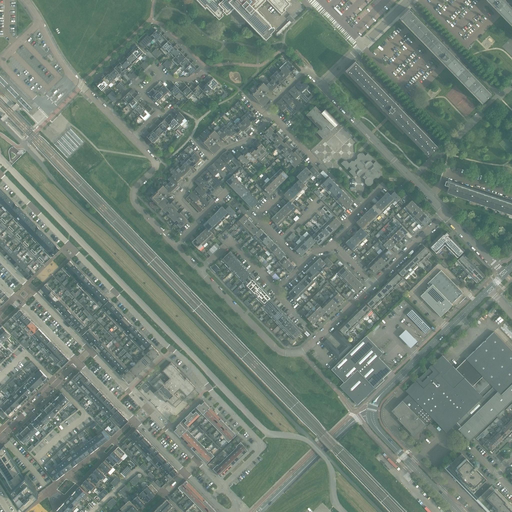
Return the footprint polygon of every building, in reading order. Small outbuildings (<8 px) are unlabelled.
[(255,29),(256,30),(259,34),(260,34),(266,40),(270,36),(268,34),(269,33),(270,34),(274,30),(274,29),(274,28),(272,27),(271,28),(271,27),(255,10),(265,0),(266,0),(281,15),(285,10),(284,9),(289,5),(284,0),(196,0),(205,8),(206,7),(219,20),(223,16),(222,15),(224,13),(227,15),(234,8),(246,20),(249,24),(250,24),(251,25),(254,29),(255,29)] [(511,9),(503,0),(486,0),(511,26),(511,9)] [(453,58),(450,54),(451,54),(409,10),(400,19),(442,62),(443,61),(446,65),(445,65),(481,102),(490,94),(454,57),(453,58)] [(162,35),(160,33),(161,32),(158,29),(159,28),(151,35),(154,39),(156,41),(162,35)] [(168,41),(165,38),(166,37),(163,34),(164,33),(162,35),(156,41),(155,42),(158,44),(159,44),(162,47),(168,41)] [(150,42),(154,39),(151,35),(149,37),(147,35),(139,44),(143,48),(150,42)] [(173,47),(171,44),(172,43),(169,40),(170,39),(168,41),(162,47),(160,49),(166,54),(167,52),(173,47)] [(180,52),(177,49),(178,48),(175,45),(176,44),(173,47),(167,52),(170,55),(171,55),(174,58),(180,52)] [(145,54),(138,47),(136,45),(135,45),(136,46),(134,49),(135,50),(132,52),(138,58),(140,56),(141,57),(145,54)] [(138,58),(132,52),(130,50),(131,51),(128,54),(129,55),(126,58),(132,64),(135,61),(136,62),(139,59),(138,58)] [(185,58),(183,55),(184,54),(181,51),(182,50),(180,52),(174,58),(173,59),(172,60),(178,65),(179,64),(185,58)] [(191,63),(189,61),(190,60),(187,57),(188,56),(188,55),(185,58),(179,64),(182,67),(182,66),(185,69),(191,63)] [(133,65),(132,64),(126,58),(124,56),(125,57),(122,60),(123,61),(121,64),(127,70),(128,71),(131,69),(130,68),(133,65)] [(127,70),(121,64),(118,60),(117,61),(118,62),(116,65),(117,66),(114,68),(120,74),(123,72),(123,73),(127,70)] [(197,69),(194,66),(195,65),(192,62),(193,61),(191,63),(185,69),(184,70),(187,73),(188,72),(191,75),(194,72),(197,74),(201,69),(199,67),(197,69)] [(297,70),(290,63),(289,64),(287,62),(283,65),(290,72),(291,71),(293,73),(297,70)] [(436,146),(389,98),(355,62),(346,71),(428,155),(436,146)] [(290,72),(283,65),(280,69),(282,71),(280,72),(287,79),(291,76),(289,74),(290,72)] [(120,74),(114,68),(112,66),(113,67),(110,70),(111,71),(108,74),(114,80),(117,77),(118,78),(121,75),(120,74)] [(287,79),(280,72),(279,73),(277,71),(274,75),(280,82),(282,80),(284,82),(287,79)] [(114,80),(108,74),(106,72),(107,73),(104,76),(105,77),(103,79),(108,85),(111,83),(112,84),(115,81),(114,80)] [(280,82),(274,75),(270,78),(272,80),(271,81),(278,88),(281,85),(279,83),(280,82)] [(108,85),(103,79),(101,77),(100,77),(101,78),(98,81),(99,82),(97,85),(95,83),(102,91),(105,88),(106,89),(109,86),(108,85)] [(216,87),(219,84),(213,78),(210,81),(206,77),(203,80),(207,84),(212,90),(213,91),(216,88),(216,87)] [(316,93),(307,85),(302,79),(295,85),(299,89),(303,92),(306,89),(312,95),(309,98),(310,99),(316,93)] [(278,88),(271,81),(269,83),(267,80),(264,84),(269,89),(271,91),(272,90),(274,92),(278,88)] [(212,90),(207,84),(204,86),(201,83),(198,86),(203,92),(208,96),(211,93),(210,92),(212,90)] [(157,84),(154,87),(158,91),(164,97),(164,98),(168,95),(170,92),(166,87),(164,85),(161,88),(157,84)] [(181,91),(177,87),(175,85),(172,88),(169,84),(166,87),(170,92),(176,98),(179,95),(180,96),(183,93),(181,91)] [(192,91),(188,87),(186,85),(183,88),(180,84),(177,87),(181,91),(183,93),(187,98),(188,99),(194,94),(192,91)] [(265,95),(268,92),(268,91),(269,89),(264,84),(253,94),(264,105),(263,106),(269,100),(265,95)] [(203,92),(198,86),(195,88),(191,85),(188,87),(192,91),(194,94),(198,98),(201,95),(200,94),(203,92)] [(308,98),(303,92),(299,89),(296,92),(292,88),(288,92),(292,96),(293,95),(296,99),(300,95),(306,102),(310,99),(309,98),(308,98)] [(134,98),(132,95),(135,92),(132,89),(123,98),(122,99),(125,102),(126,101),(128,104),(134,98)] [(164,97),(158,91),(155,93),(152,90),(148,93),(159,103),(162,100),(161,99),(164,97)] [(118,97),(116,95),(112,91),(107,96),(113,102),(118,97)] [(302,105),(296,99),(293,95),(292,96),(290,98),(286,94),(282,98),(286,102),(289,105),(293,101),(300,108),(304,105),(303,104),(302,105)] [(140,104),(137,101),(141,98),(138,95),(134,98),(128,104),(127,105),(130,108),(131,107),(134,110),(140,104)] [(145,110),(143,107),(146,103),(143,100),(140,104),(134,110),(133,110),(136,113),(137,113),(139,115),(145,110)] [(295,111),(289,105),(286,102),(283,104),(279,100),(276,104),(283,111),(287,108),(293,115),(297,111),(296,110),(295,111)] [(151,116),(148,113),(152,109),(149,106),(145,110),(139,115),(139,116),(142,119),(143,119),(145,121),(151,116)] [(338,123),(325,110),(322,113),(315,106),(306,115),(320,129),(316,132),(323,139),(326,136),(325,134),(330,129),(331,130),(338,123)] [(185,118),(179,112),(176,115),(173,111),(170,114),(173,118),(180,125),(183,122),(182,121),(185,118)] [(259,119),(252,112),(250,114),(248,111),(245,115),(252,122),(253,121),(255,123),(259,119)] [(252,122),(245,115),(241,118),(244,120),(242,122),(249,129),(252,125),(250,123),(252,122)] [(180,125),(173,118),(170,120),(167,117),(164,120),(170,126),(174,130),(177,127),(180,125)] [(249,129),(242,122),(239,118),(237,119),(236,119),(233,122),(235,124),(242,131),(244,130),(246,132),(249,129)] [(155,122),(158,125),(164,131),(165,132),(168,129),(167,129),(170,126),(164,120),(161,122),(158,119),(155,122)] [(242,131),(235,124),(234,125),(230,121),(227,125),(229,127),(235,134),(236,134),(237,132),(239,134),(242,131)] [(164,131),(158,125),(155,128),(152,124),(149,127),(152,131),(159,138),(162,135),(161,134),(164,131)] [(267,139),(274,132),(273,130),(275,129),(272,125),(265,132),(266,133),(264,135),(267,139)] [(235,134),(229,127),(227,128),(225,126),(222,129),(228,136),(229,136),(230,135),(232,137),(235,134)] [(228,136),(222,129),(220,130),(218,128),(215,131),(220,137),(222,139),(223,137),(225,139),(228,136)] [(159,138),(152,131),(150,134),(146,130),(143,133),(153,144),(159,138)] [(216,143),(217,142),(218,141),(218,140),(220,137),(215,131),(214,130),(215,131),(204,142),(214,153),(213,154),(214,154),(220,148),(216,143)] [(274,141),(281,135),(277,131),(276,133),(274,132),(267,139),(270,142),(273,140),(274,141)] [(276,148),(284,141),(282,140),(284,138),(281,135),(274,141),(275,143),(273,145),(276,148)] [(283,151),(290,144),(287,141),(285,143),(284,141),(276,148),(280,152),(282,150),(283,151)] [(266,149),(261,144),(259,142),(256,145),(258,147),(256,149),(263,156),(267,152),(265,150),(266,149)] [(286,158),(293,151),(291,149),(293,148),(290,144),(283,151),(284,152),(282,154),(286,158)] [(263,156),(256,149),(255,150),(253,148),(250,151),(256,158),(258,157),(261,160),(265,157),(263,156)] [(256,158),(250,151),(249,151),(248,152),(246,150),(243,154),(250,161),(251,159),(253,161),(256,158)] [(292,160),(299,154),(296,150),(294,152),(293,151),(286,158),(289,161),(291,159),(292,160)] [(201,158),(194,151),(190,154),(192,156),(191,158),(198,165),(201,161),(199,159),(201,158)] [(241,164),(232,155),(231,154),(228,157),(224,153),(220,156),(224,160),(228,164),(231,160),(238,167),(241,164)] [(250,161),(243,154),(241,155),(239,153),(236,156),(243,163),(244,162),(246,164),(250,161)] [(379,170),(381,167),(375,162),(373,164),(371,162),(373,159),(368,154),(365,156),(363,153),(362,153),(360,153),(357,156),(357,159),(354,161),(351,161),(349,164),(346,161),(344,161),(341,163),(347,169),(349,167),(351,169),(349,172),(355,177),(357,175),(359,178),(360,177),(363,178),(363,177),(366,179),(365,180),(365,183),(367,186),(370,186),(373,183),(373,180),(375,178),(379,178),(381,175),(381,172),(379,170)] [(295,167),(302,160),(301,159),(303,157),(299,154),(292,160),(294,162),(291,164),(295,167)] [(198,165),(191,158),(190,159),(188,157),(184,160),(191,167),(192,166),(194,168),(198,165)] [(234,170),(228,164),(224,160),(222,163),(218,159),(214,163),(218,167),(218,166),(221,170),(225,167),(232,173),(235,170),(235,169),(234,170)] [(191,167),(184,160),(181,163),(183,165),(181,167),(188,174),(192,170),(190,168),(191,167)] [(227,176),(221,170),(218,166),(218,167),(215,169),(211,165),(207,169),(211,173),(212,173),(215,176),(218,173),(225,180),(229,176),(228,175),(227,176)] [(188,174),(181,167),(180,168),(178,166),(175,169),(182,176),(183,175),(185,177),(188,174)] [(314,176),(309,170),(306,167),(303,170),(311,179),(314,176)] [(320,174),(313,167),(309,170),(314,176),(316,177),(320,174)] [(182,176),(175,169),(171,172),(173,175),(172,176),(179,183),(182,180),(180,178),(182,176)] [(288,176),(281,169),(277,172),(284,180),(288,176)] [(311,179),(303,170),(300,173),(308,182),(311,179)] [(216,189),(222,182),(221,181),(221,182),(215,176),(212,173),(211,173),(209,175),(205,172),(201,175),(205,179),(209,182),(212,179),(216,184),(213,187),(214,188),(215,188),(216,189)] [(284,180),(277,172),(273,176),(281,184),(284,180)] [(308,182),(300,173),(296,177),(299,179),(304,185),(308,182)] [(230,185),(237,179),(233,175),(226,182),(230,185)] [(179,183),(172,176),(169,179),(171,181),(169,183),(176,190),(180,186),(178,184),(179,183)] [(281,184),(273,176),(270,180),(277,187),(281,184)] [(323,188),(332,180),(329,177),(321,185),(323,188)] [(213,187),(209,182),(205,179),(202,182),(198,178),(195,182),(199,186),(202,189),(205,185),(212,192),(216,189),(215,188),(214,188),(213,187)] [(233,189),(240,182),(237,179),(230,185),(233,189)] [(307,188),(304,185),(299,179),(296,183),(304,191),(307,188)] [(277,187),(270,180),(266,183),(273,191),(277,187)] [(326,191),(335,183),(332,180),(323,188),(326,191)] [(176,190),(169,183),(168,184),(166,182),(162,185),(169,192),(171,191),(173,193),(176,190)] [(237,193),(244,186),(240,182),(233,189),(237,193)] [(511,203),(447,182),(446,184),(444,184),(444,188),(448,189),(447,192),(469,200),(511,214),(511,203)] [(273,191),(266,183),(262,187),(269,194),(273,191)] [(304,191),(296,183),(293,185),(301,194),(304,191)] [(330,195),(338,187),(335,183),(326,191),(330,195)] [(157,191),(151,197),(157,203),(162,209),(168,203),(169,202),(165,198),(167,195),(166,195),(169,192),(162,185),(157,191)] [(301,194),(293,185),(290,188),(298,197),(301,194)] [(207,194),(202,189),(199,186),(195,189),(199,193),(196,196),(200,199),(199,199),(200,199),(205,205),(204,206),(205,207),(213,200),(211,198),(208,202),(203,197),(207,194)] [(241,196),(247,190),(244,186),(237,193),(241,196)] [(333,198),(341,190),(338,187),(330,195),(333,198)] [(298,197),(290,188),(287,191),(295,200),(298,197)] [(244,200),(251,193),(247,190),(241,196),(244,200)] [(336,201),(344,193),(341,190),(333,198),(336,201)] [(295,200),(287,191),(284,195),(289,201),(292,203),(295,200)] [(196,203),(200,199),(199,199),(200,199),(196,196),(192,192),(189,196),(192,200),(190,202),(186,198),(200,213),(205,208),(203,206),(201,208),(196,203)] [(395,200),(390,195),(387,192),(384,195),(392,204),(395,200)] [(401,199),(396,194),(394,192),(390,195),(395,200),(397,202),(401,199)] [(248,204),(255,197),(251,193),(244,200),(248,204)] [(339,204),(347,196),(344,193),(336,201),(339,204)] [(0,201),(0,202),(3,206),(10,199),(6,195),(0,201)] [(392,204),(384,195),(381,198),(389,207),(392,204)] [(342,207),(350,199),(347,196),(339,204),(342,207)] [(251,208),(258,201),(255,197),(248,204),(251,208)] [(389,207),(381,198),(378,201),(386,210),(389,207)] [(3,206),(7,210),(14,203),(10,199),(3,206)] [(345,210),(353,202),(350,199),(342,207),(345,210)] [(406,212),(415,203),(412,200),(403,208),(406,212)] [(169,211),(176,205),(173,201),(171,203),(169,202),(162,209),(165,212),(168,210),(169,211)] [(297,208),(292,203),(289,201),(286,204),(293,212),(297,208)] [(386,210),(378,201),(375,204),(383,213),(386,210)] [(7,210),(11,214),(18,207),(14,203),(7,210)] [(409,215),(418,207),(415,203),(406,212),(409,215)] [(293,212),(286,204),(282,208),(289,215),(293,212)] [(383,213),(375,204),(372,207),(380,216),(383,213)] [(171,218),(179,211),(177,210),(179,208),(176,205),(169,211),(170,213),(168,215),(171,218)] [(236,213),(231,208),(229,206),(225,210),(229,214),(232,217),(236,213)] [(11,214),(14,218),(15,218),(22,211),(18,207),(11,214)] [(229,214),(225,210),(222,207),(218,210),(226,218),(229,214)] [(380,216),(372,207),(369,210),(377,219),(380,216)] [(412,218),(421,210),(418,207),(409,215),(412,218)] [(289,215),(282,208),(278,211),(286,219),(289,215)] [(226,218),(218,210),(214,214),(222,221),(226,218)] [(377,219),(369,210),(366,213),(374,222),(377,219)] [(416,221),(424,213),(421,210),(412,218),(416,221)] [(22,211),(15,218),(18,221),(25,215),(22,211)] [(178,221),(185,214),(182,211),(180,213),(179,211),(171,218),(175,222),(177,220),(178,221)] [(286,219),(278,211),(275,215),(282,222),(286,219)] [(374,222),(366,213),(362,216),(371,225),(374,222)] [(419,224),(427,216),(424,213),(416,221),(419,224)] [(181,228),(188,221),(187,219),(189,217),(185,214),(178,221),(175,224),(176,226),(177,224),(181,228)] [(222,221),(214,214),(211,217),(218,225),(222,221)] [(18,221),(17,223),(20,227),(22,225),(29,219),(25,215),(18,221)] [(241,226),(248,219),(244,215),(237,222),(241,226)] [(282,222),(275,215),(271,219),(278,226),(282,222)] [(341,223),(334,215),(330,219),(337,226),(341,223)] [(371,225),(362,216),(359,219),(367,228),(371,225)] [(422,227),(430,219),(427,216),(419,224),(422,227)] [(218,225),(211,217),(207,221),(215,229),(218,225)] [(22,225),(26,229),(33,223),(29,219),(22,225)] [(244,230),(252,222),(248,219),(241,226),(244,230)] [(337,226),(330,219),(326,222),(333,230),(337,226)] [(367,228),(359,219),(356,222),(361,228),(364,231),(367,228)] [(215,229),(207,221),(203,225),(206,228),(211,232),(215,229)] [(248,233),(255,226),(252,222),(244,230),(248,233)] [(333,230),(326,222),(322,226),(330,234),(333,230)] [(408,232),(398,222),(394,225),(396,227),(404,235),(408,232)] [(26,229),(30,233),(37,226),(33,223),(26,229)] [(30,233),(33,237),(40,230),(37,226),(30,233)] [(251,237),(253,236),(259,230),(255,226),(248,233),(251,237)] [(330,234),(322,226),(319,230),(326,237),(330,234)] [(404,235),(396,227),(393,230),(401,238),(404,235)] [(214,235),(211,232),(206,228),(203,231),(210,239),(214,235)] [(257,240),(264,232),(260,228),(259,230),(253,236),(257,240)] [(369,236),(364,231),(361,228),(358,231),(366,239),(369,236)] [(44,234),(40,230),(33,237),(37,241),(44,234)] [(326,237),(319,230),(315,233),(322,241),(326,237)] [(401,238),(393,230),(390,233),(398,241),(401,238)] [(210,239),(203,231),(199,235),(206,242),(210,239)] [(366,239),(358,231),(355,234),(363,242),(366,239)] [(260,243),(267,236),(264,232),(257,240),(260,243)] [(465,251),(452,238),(450,239),(448,236),(450,234),(448,232),(447,232),(444,235),(442,233),(429,246),(437,254),(441,250),(440,248),(444,244),(449,249),(448,250),(456,259),(465,251)] [(322,241),(315,233),(311,237),(316,241),(318,244),(322,241)] [(398,241),(390,233),(387,236),(395,244),(398,241)] [(44,234),(37,241),(41,245),(48,238),(44,234)] [(316,241),(311,237),(308,234),(305,238),(312,245),(316,241)] [(363,242),(355,234),(352,237),(360,245),(363,242)] [(206,242),(199,235),(196,239),(203,246),(206,242)] [(263,247),(271,239),(267,236),(260,243),(263,247)] [(395,244),(387,236),(384,239),(392,247),(395,244)] [(360,245),(352,237),(349,239),(357,248),(360,245)] [(48,238),(41,245),(45,249),(52,242),(48,238)] [(312,245),(305,238),(301,241),(308,249),(312,245)] [(203,246),(196,239),(192,242),(199,250),(203,246)] [(267,250),(275,243),(271,239),(263,247),(267,250)] [(357,248),(349,239),(346,243),(354,251),(357,248)] [(392,247),(384,239),(381,242),(386,247),(389,250),(392,247)] [(308,249),(301,241),(297,245),(305,252),(308,249)] [(55,246),(52,242),(45,249),(48,253),(55,246)] [(271,254),(278,247),(275,243),(267,250),(271,254)] [(6,244),(0,250),(0,251),(3,254),(10,248),(6,244)] [(305,252),(297,245),(294,248),(301,256),(305,252)] [(55,246),(48,253),(52,257),(59,250),(55,246)] [(430,253),(423,246),(419,250),(426,258),(431,254),(430,253)] [(274,258),(282,250),(278,247),(271,254),(274,258)] [(393,255),(389,250),(386,247),(382,251),(389,258),(393,255)] [(10,248),(3,254),(7,258),(13,251),(10,248)] [(278,262),(284,256),(285,254),(282,250),(274,258),(278,262)] [(426,258),(419,250),(415,254),(422,262),(426,258)] [(13,251),(7,258),(10,262),(17,255),(14,252),(13,251)] [(224,261),(226,263),(234,255),(233,256),(230,252),(230,251),(221,260),(221,261),(222,262),(224,261)] [(389,258),(382,251),(379,255),(386,262),(389,258)] [(17,255),(10,262),(14,265),(20,259),(21,259),(22,257),(18,254),(18,253),(17,255)] [(422,262),(415,254),(410,259),(418,266),(422,262)] [(460,266),(468,259),(463,254),(456,261),(460,266)] [(229,267),(237,259),(236,259),(233,256),(234,255),(226,263),(229,267)] [(386,262),(379,255),(375,258),(382,266),(386,262)] [(280,267),(287,259),(284,256),(278,262),(276,263),(280,267)] [(334,264),(327,257),(323,261),(327,265),(330,268),(334,264)] [(327,265),(323,261),(320,258),(316,262),(323,269),(327,265)] [(382,266),(375,258),(371,262),(378,269),(382,266)] [(20,259),(14,265),(17,269),(24,263),(21,259),(20,259)] [(228,268),(231,271),(233,270),(241,262),(240,263),(237,260),(237,259),(229,267),(228,268)] [(283,270),(291,263),(287,259),(280,267),(283,270)] [(418,266),(410,259),(406,263),(413,270),(418,266)] [(465,270),(472,263),(468,259),(460,266),(465,270)] [(449,266),(444,260),(440,264),(446,269),(449,266)] [(70,261),(62,269),(66,273),(74,265),(70,261)] [(236,274),(244,266),(244,267),(240,263),(241,262),(233,270),(236,274)] [(323,269),(316,262),(312,265),(319,272),(323,269)] [(378,269),(371,262),(367,265),(375,273),(378,269)] [(24,263),(17,269),(21,273),(27,266),(24,263)] [(287,274),(295,267),(291,263),(283,270),(287,274)] [(413,270),(406,263),(402,267),(409,274),(413,270)] [(469,274),(476,267),(472,263),(465,270),(469,274)] [(27,266),(21,273),(24,276),(33,268),(29,265),(29,264),(27,266)] [(74,265),(66,273),(69,277),(71,275),(77,269),(74,265)] [(319,272),(312,265),(309,269),(316,276),(319,272)] [(240,277),(248,270),(247,270),(244,267),(245,266),(244,266),(236,274),(240,277)] [(339,277),(347,269),(344,266),(336,274),(339,277)] [(409,274),(402,267),(397,271),(405,279),(409,274)] [(473,279),(480,272),(476,267),(469,274),(473,279)] [(33,268),(24,276),(28,280),(35,274),(36,272),(33,268)] [(81,272),(77,269),(71,275),(75,279),(81,272)] [(316,276),(309,269),(305,272),(307,275),(312,280),(316,276)] [(342,280),(350,272),(347,269),(339,277),(342,280)] [(243,281),(252,273),(251,273),(251,274),(247,271),(248,270),(240,277),(243,281)] [(452,304),(463,293),(441,270),(428,284),(430,286),(421,296),(441,316),(445,313),(450,308),(449,308),(452,305),(452,304)] [(81,272),(75,279),(78,283),(85,276),(81,272)] [(345,283),(353,275),(350,272),(342,280),(345,283)] [(403,280),(396,272),(392,277),(399,284),(403,280)] [(480,272),(473,279),(477,283),(484,276),(480,272)] [(246,286),(253,279),(255,277),(254,278),(253,277),(253,276),(251,274),(252,273),(243,281),(242,282),(246,286)] [(314,282),(312,280),(307,275),(303,278),(311,286),(314,282)] [(348,286),(356,278),(353,275),(345,283),(348,286)] [(78,283),(77,284),(81,288),(82,286),(89,280),(85,276),(78,283)] [(399,284),(392,277),(387,281),(395,288),(399,284)] [(311,286),(303,278),(300,282),(307,289),(311,286)] [(351,289),(359,281),(356,278),(348,286),(351,289)] [(249,290),(257,282),(256,283),(253,279),(246,286),(244,288),(245,288),(246,287),(249,290)] [(84,292),(92,284),(89,280),(82,286),(86,290),(84,292)] [(354,293),(362,285),(359,281),(351,289),(354,293)] [(395,288),(387,281),(388,282),(384,286),(390,293),(395,288)] [(253,294),(261,286),(260,286),(259,285),(259,284),(257,282),(249,290),(253,294)] [(307,289),(300,282),(296,285),(303,293),(307,289)] [(46,284),(38,291),(42,295),(50,287),(46,284)] [(92,284),(84,292),(88,296),(96,288),(92,284)] [(303,293),(296,285),(293,289),(300,296),(303,293)] [(256,297),(264,289),(264,290),(263,289),(263,288),(261,286),(253,294),(256,297)] [(390,293),(384,286),(380,290),(386,297),(390,293)] [(42,295),(45,298),(53,291),(50,287),(42,295)] [(88,296),(92,300),(100,292),(96,288),(88,296)] [(259,302),(268,293),(267,294),(266,293),(266,292),(264,290),(264,289),(256,297),(255,298),(259,302)] [(300,296),(293,289),(289,293),(296,300),(300,296)] [(386,297),(380,290),(375,294),(382,301),(386,297)] [(56,294),(53,291),(45,298),(49,301),(56,294)] [(344,299),(335,291),(332,294),(340,302),(344,299)] [(104,296),(100,292),(92,300),(96,304),(104,296)] [(259,302),(262,306),(269,299),(272,297),(271,297),(267,294),(268,293),(259,302)] [(382,301),(375,294),(375,293),(370,298),(377,305),(382,301)] [(5,294),(0,298),(0,303),(2,305),(9,298),(5,294)] [(56,294),(49,301),(52,305),(60,298),(56,294)] [(340,302),(332,294),(329,297),(337,305),(340,302)] [(104,296),(96,304),(99,308),(108,300),(104,296)] [(337,305),(329,297),(326,300),(334,308),(337,305)] [(63,301),(60,298),(52,305),(55,308),(63,301)] [(377,305),(370,298),(366,302),(373,309),(377,305)] [(266,310),(274,302),(273,302),(269,299),(262,306),(261,307),(261,308),(262,306),(266,310)] [(334,308),(326,300),(323,303),(331,311),(334,308)] [(63,301),(55,308),(59,312),(66,305),(63,301)] [(106,311),(112,305),(109,301),(102,307),(106,311)] [(266,310),(269,313),(277,305),(276,306),(273,303),(274,302),(266,310)] [(331,311),(323,303),(320,306),(326,312),(328,314),(331,311)] [(372,311),(364,303),(360,307),(368,315),(372,311)] [(326,312),(320,306),(318,304),(314,307),(322,315),(326,312)] [(70,308),(66,305),(59,312),(62,315),(70,308)] [(104,312),(108,317),(116,309),(112,305),(106,311),(104,312)] [(269,313),(273,317),(281,309),(280,310),(278,308),(279,308),(277,306),(277,305),(269,313)] [(322,315),(314,307),(311,310),(319,318),(322,315)] [(368,315),(360,307),(356,311),(363,319),(368,315)] [(62,315),(65,319),(73,311),(70,308),(62,315)] [(20,309),(12,317),(16,321),(24,313),(20,309)] [(112,320),(120,312),(116,309),(108,317),(112,320)] [(275,322),(276,321),(284,313),(283,313),(280,310),(281,309),(273,317),(271,318),(275,322)] [(425,333),(430,328),(411,309),(406,314),(425,333)] [(319,318),(311,310),(308,313),(316,321),(319,318)] [(76,315),(73,311),(65,319),(69,322),(76,315)] [(363,319),(356,311),(352,316),(359,323),(363,319)] [(120,312),(112,320),(116,324),(124,316),(120,312)] [(24,313),(16,321),(19,325),(18,326),(28,317),(25,314),(24,313)] [(280,324),(288,316),(287,317),(286,316),(286,314),(284,313),(276,321),(280,324)] [(316,321),(308,313),(305,316),(313,324),(316,321)] [(76,315),(69,322),(72,326),(80,318),(76,315)] [(116,324),(120,328),(121,327),(128,320),(124,316),(116,324)] [(281,326),(283,328),(291,320),(291,321),(287,317),(288,316),(280,324),(278,325),(280,327),(281,326)] [(359,323),(352,316),(347,320),(348,320),(355,327),(359,323)] [(28,317),(18,326),(22,330),(31,321),(29,319),(28,317)] [(83,322),(80,318),(72,326),(75,329),(83,322)] [(121,327),(125,330),(131,324),(128,320),(121,327)] [(286,333),(287,331),(295,324),(294,324),(293,323),(293,322),(291,320),(283,328),(282,329),(286,333)] [(355,327),(348,320),(347,320),(343,324),(350,332),(355,327)] [(31,321),(22,330),(26,334),(35,325),(35,324),(31,321)] [(86,325),(83,322),(75,329),(79,333),(86,325)] [(125,330),(123,332),(127,336),(129,334),(135,328),(131,324),(125,330)] [(290,335),(298,327),(298,328),(294,324),(295,324),(287,331),(290,335)] [(350,332),(343,324),(338,328),(346,336),(350,332)] [(35,325),(26,334),(30,338),(39,329),(36,326),(35,325)] [(2,326),(0,328),(0,331),(7,339),(11,335),(2,326)] [(293,340),(302,331),(301,332),(300,331),(300,330),(298,328),(299,327),(298,327),(290,335),(289,336),(293,340)] [(85,339),(93,332),(89,328),(82,336),(85,339)] [(129,334),(127,336),(131,340),(132,338),(139,332),(135,328),(129,334)] [(39,329),(30,338),(31,337),(34,341),(43,333),(40,330),(39,329)] [(417,341),(405,329),(398,335),(410,347),(417,341)] [(85,339),(89,343),(96,336),(93,332),(85,339)] [(132,338),(131,340),(134,343),(136,342),(142,336),(139,332),(132,338)] [(393,410),(391,411),(398,418),(401,422),(403,424),(404,424),(405,425),(403,427),(414,437),(425,426),(423,425),(424,424),(425,423),(427,425),(427,424),(430,421),(433,419),(435,421),(443,429),(446,432),(450,429),(455,424),(457,422),(461,427),(458,430),(470,441),(496,416),(500,412),(504,408),(511,399),(511,350),(494,332),(466,359),(455,369),(442,355),(431,365),(432,366),(429,368),(418,378),(419,379),(417,381),(416,380),(406,391),(409,394),(393,410)] [(43,333),(34,341),(38,344),(46,336),(43,333)] [(46,336),(38,344),(42,348),(50,340),(46,336)] [(100,339),(96,336),(89,343),(92,346),(100,339)] [(134,343),(138,347),(146,340),(142,336),(136,342),(134,343)] [(391,370),(379,358),(383,353),(366,336),(331,370),(344,382),(340,387),(356,404),(391,370)] [(103,342),(100,339),(92,346),(95,350),(103,342)] [(50,340),(42,348),(45,352),(45,353),(54,344),(52,342),(50,340)] [(146,340),(138,347),(142,352),(150,344),(146,340)] [(106,346),(103,342),(95,350),(99,353),(106,346)] [(345,353),(352,346),(348,342),(344,346),(341,348),(345,353)] [(54,344),(45,353),(49,357),(58,348),(54,344)] [(102,357),(110,349),(106,346),(99,353),(102,357)] [(160,354),(153,347),(152,348),(150,350),(149,351),(148,352),(147,354),(153,360),(157,357),(156,356),(158,353),(159,354),(160,354)] [(58,348),(49,357),(52,361),(61,352),(60,350),(58,348)] [(339,359),(345,353),(341,348),(339,351),(335,355),(339,359)] [(106,360),(113,353),(110,349),(102,357),(106,360)] [(61,352),(52,361),(56,365),(65,356),(61,352)] [(116,356),(113,353),(106,360),(109,363),(116,356)] [(150,364),(153,360),(147,354),(146,354),(143,357),(150,364)] [(65,356),(56,365),(58,363),(62,367),(69,360),(65,356)] [(109,363),(112,367),(120,360),(116,356),(109,363)] [(140,360),(146,367),(150,364),(143,357),(140,360)] [(112,367),(116,370),(123,363),(120,360),(112,367)] [(136,364),(143,370),(146,367),(140,360),(139,361),(136,364)] [(196,388),(190,382),(171,362),(162,371),(170,378),(164,383),(157,376),(151,382),(158,390),(156,392),(156,393),(157,393),(158,394),(157,394),(158,395),(160,396),(159,396),(160,397),(160,396),(161,398),(162,399),(162,398),(163,400),(164,400),(166,402),(168,400),(175,408),(182,401),(175,394),(180,389),(187,396),(196,388)] [(127,367),(123,363),(116,370),(119,374),(127,367)] [(139,374),(143,370),(136,364),(133,367),(139,374)] [(129,370),(129,371),(136,377),(139,374),(133,367),(129,370)] [(43,381),(47,377),(40,370),(36,374),(34,372),(43,381)] [(75,384),(84,375),(80,371),(71,380),(75,384)] [(132,381),(136,377),(129,371),(128,372),(126,373),(126,374),(125,374),(124,376),(122,377),(129,384),(129,383),(128,382),(131,380),(132,381)] [(43,381),(34,372),(30,376),(39,385),(43,381)] [(88,379),(84,375),(75,384),(79,388),(88,379)] [(26,380),(35,389),(39,385),(30,376),(26,380)] [(82,392),(92,383),(88,379),(79,388),(82,392)] [(22,383),(31,392),(35,389),(26,380),(22,383)] [(31,392),(22,383),(23,384),(20,388),(19,387),(27,396),(31,392)] [(86,396),(95,387),(92,383),(82,392),(86,396)] [(27,396),(19,387),(15,391),(24,400),(27,396)] [(90,400),(99,391),(95,387),(86,396),(90,400)] [(11,395),(20,404),(24,400),(15,391),(11,395)] [(94,403),(103,395),(99,391),(90,400),(94,403)] [(58,396),(67,405),(71,402),(62,393),(58,396)] [(7,398),(16,408),(20,404),(11,395),(12,396),(9,400),(7,398)] [(97,407),(107,398),(103,395),(94,403),(97,407)] [(67,405),(58,396),(55,400),(64,409),(67,405)] [(3,402),(12,411),(16,408),(7,398),(3,402)] [(101,411),(110,402),(107,398),(97,407),(98,407),(102,410),(101,411)] [(52,403),(60,412),(64,409),(55,400),(52,403)] [(203,414),(210,408),(210,407),(204,401),(201,405),(200,403),(194,409),(200,415),(202,413),(202,414),(203,414)] [(12,411),(3,402),(0,405),(0,406),(8,415),(12,411)] [(105,415),(114,406),(110,402),(101,411),(105,415)] [(60,412),(52,403),(48,406),(56,415),(56,414),(55,414),(59,411),(60,412)] [(56,415),(48,406),(45,410),(53,418),(56,415)] [(109,419),(118,410),(114,406),(105,415),(107,414),(110,417),(109,419)] [(206,418),(214,411),(210,408),(203,414),(206,418)] [(198,419),(199,417),(199,416),(200,415),(194,409),(191,412),(189,413),(190,413),(186,417),(186,416),(185,418),(182,421),(188,427),(189,426),(191,426),(192,425),(193,424),(194,423),(195,422),(196,422),(197,420),(198,419)] [(41,413),(49,421),(49,420),(52,417),(52,418),(53,418),(45,410),(41,413)] [(112,422),(121,414),(118,410),(109,419),(112,422)] [(210,422),(217,415),(214,411),(206,418),(210,422)] [(49,421),(41,413),(38,416),(47,425),(46,424),(49,421)] [(115,426),(125,417),(121,414),(112,422),(115,426)] [(214,426),(221,419),(217,415),(210,422),(214,426)] [(43,429),(47,425),(38,416),(34,420),(43,429)] [(125,417),(115,426),(119,429),(128,421),(125,417)] [(218,430),(225,423),(221,419),(214,426),(218,430)] [(31,423),(39,431),(42,428),(43,429),(34,420),(31,423)] [(186,429),(188,427),(182,421),(176,426),(177,428),(174,431),(180,437),(187,430),(186,429)] [(39,431),(31,423),(27,426),(35,434),(38,431),(39,431)] [(221,433),(228,427),(225,423),(218,430),(221,433)] [(511,432),(505,425),(502,429),(508,436),(511,432)] [(32,438),(31,437),(35,434),(27,426),(24,430),(32,438)] [(224,438),(232,431),(228,427),(221,433),(225,437),(224,438)] [(129,436),(133,440),(140,433),(136,429),(129,436)] [(502,429),(498,433),(503,439),(504,440),(508,436),(502,429)] [(32,438),(24,430),(20,433),(29,441),(32,438)] [(101,432),(97,435),(103,443),(108,440),(110,438),(103,430),(101,432)] [(183,440),(190,434),(187,430),(180,437),(183,440)] [(228,442),(236,435),(232,431),(224,438),(228,442)] [(503,439),(498,433),(497,432),(492,436),(499,443),(503,439)] [(20,433),(17,436),(24,444),(28,441),(29,441),(20,433)] [(135,445),(135,446),(144,437),(140,433),(133,440),(136,444),(135,445)] [(187,444),(194,437),(190,434),(183,440),(187,444)] [(103,443),(97,435),(92,439),(99,447),(103,443)] [(499,443),(492,436),(488,440),(495,447),(499,443)] [(148,441),(144,437),(135,446),(139,450),(148,441)] [(191,448),(198,441),(194,437),(187,444),(191,448)] [(88,442),(87,440),(95,450),(99,447),(92,439),(88,442)] [(82,443),(90,453),(95,450),(87,440),(82,443)] [(495,447),(488,440),(482,445),(487,450),(489,448),(491,450),(495,447)] [(142,453),(151,445),(148,441),(139,450),(142,453)] [(195,452),(202,445),(198,441),(191,448),(195,452)] [(78,447),(86,457),(90,453),(82,443),(78,447)] [(248,450),(241,443),(236,447),(244,454),(248,450)] [(30,482),(32,481),(26,475),(23,477),(5,450),(6,449),(4,445),(0,448),(0,479),(20,511),(26,505),(26,506),(39,493),(34,488),(35,487),(30,482)] [(151,445),(142,453),(146,457),(155,449),(151,445)] [(198,456),(205,449),(202,445),(195,452),(198,456)] [(86,457),(78,447),(74,450),(82,460),(86,457)] [(118,447),(116,449),(114,451),(109,455),(119,464),(123,460),(121,458),(123,456),(125,454),(118,447)] [(244,454),(236,447),(237,447),(233,451),(240,458),(244,454)] [(159,452),(155,449),(146,457),(146,458),(148,456),(151,459),(150,461),(159,452)] [(202,460),(210,452),(209,453),(205,449),(198,456),(202,460)] [(82,460),(74,450),(75,452),(71,455),(70,453),(77,463),(82,460)] [(240,458),(233,451),(229,455),(236,462),(240,458)] [(162,456),(161,455),(159,452),(150,461),(154,465),(163,456),(162,456)] [(206,464),(214,456),(210,452),(202,460),(206,464)] [(65,457),(73,467),(77,463),(70,453),(65,457)] [(487,480),(478,471),(477,472),(476,470),(478,468),(476,466),(477,466),(477,465),(476,464),(475,464),(474,464),(473,463),(470,465),(469,463),(470,463),(461,454),(450,465),(449,463),(445,467),(472,495),(476,491),(475,491),(487,480)] [(106,459),(113,466),(117,463),(118,464),(119,464),(109,455),(106,459)] [(236,462),(229,455),(225,459),(232,466),(236,462)] [(166,460),(164,458),(164,457),(163,457),(163,456),(154,465),(157,469),(166,460)] [(61,460),(69,470),(73,467),(65,457),(61,460)] [(99,466),(107,473),(113,466),(106,459),(105,460),(104,462),(103,462),(99,466)] [(232,466),(225,459),(222,462),(228,469),(232,466)] [(69,470),(61,460),(62,462),(58,465),(65,473),(69,470)] [(159,468),(163,471),(170,464),(166,460),(157,469),(158,469),(159,468)] [(228,469),(222,462),(218,466),(217,465),(225,473),(228,469)] [(174,468),(170,464),(163,471),(166,475),(165,476),(165,477),(174,468)] [(65,473),(58,465),(54,468),(53,466),(60,477),(65,473)] [(225,473),(217,465),(213,469),(220,477),(225,473)] [(60,477),(53,466),(48,470),(56,480),(60,477)] [(97,468),(93,472),(102,481),(106,477),(105,475),(107,473),(99,466),(97,468)] [(178,472),(174,468),(165,477),(169,481),(178,472)] [(102,481),(93,472),(89,477),(87,479),(96,488),(96,487),(91,483),(93,481),(96,484),(100,480),(102,481)] [(96,488),(87,479),(83,483),(81,486),(88,493),(90,490),(92,492),(96,488)] [(182,492),(190,485),(186,480),(178,488),(182,492)] [(142,489),(151,498),(155,494),(157,491),(151,484),(148,486),(147,484),(142,489)] [(187,495),(194,489),(190,485),(182,492),(183,492),(187,495)] [(511,511),(511,505),(495,488),(494,489),(491,486),(480,496),(476,499),(488,511),(511,511)] [(79,487),(75,491),(85,500),(88,495),(79,487)] [(142,498),(146,502),(151,498),(142,489),(144,491),(139,494),(142,498)] [(191,499),(198,492),(194,489),(187,495),(191,499)] [(79,502),(83,498),(84,500),(85,500),(75,491),(74,492),(72,495),(78,500),(79,502)] [(194,503),(201,496),(198,492),(191,499),(194,503)] [(79,502),(78,500),(72,495),(68,498),(77,507),(76,505),(79,502)] [(144,503),(146,502),(142,498),(140,499),(137,496),(133,500),(140,508),(144,504),(144,503)] [(198,507),(205,500),(201,496),(194,503),(198,507)] [(68,498),(64,502),(73,511),(77,507),(68,498)] [(140,508),(133,500),(131,502),(129,500),(125,504),(131,511),(135,511),(138,510),(137,509),(139,508),(140,508)] [(162,503),(170,511),(174,508),(166,500),(162,503)] [(202,511),(209,504),(205,500),(198,507),(202,511)] [(72,511),(73,511),(64,502),(60,506),(66,511),(72,511)] [(158,507),(162,511),(169,511),(170,511),(162,503),(158,507)]
